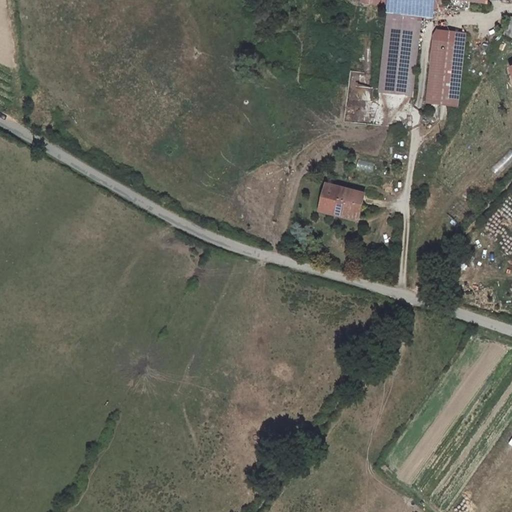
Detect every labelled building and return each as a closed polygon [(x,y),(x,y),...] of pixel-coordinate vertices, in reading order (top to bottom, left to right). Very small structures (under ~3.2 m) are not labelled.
[(385,12),(386,0),(366,0),(364,10),(385,12)] [(443,23),(445,4),(445,0),(398,0),(397,17),(427,21),(443,23)] [(491,9),(491,0),(445,0),(445,4),(491,9)] [(418,102),(427,21),(397,17),(386,98),(418,102)] [(503,38),(511,40),(511,19),(511,20),(503,38)] [(467,34),(439,32),(435,36),(427,105),(459,108),(467,34)] [(368,201),(329,191),(323,218),(344,223),(346,218),(363,222),(368,201)]
